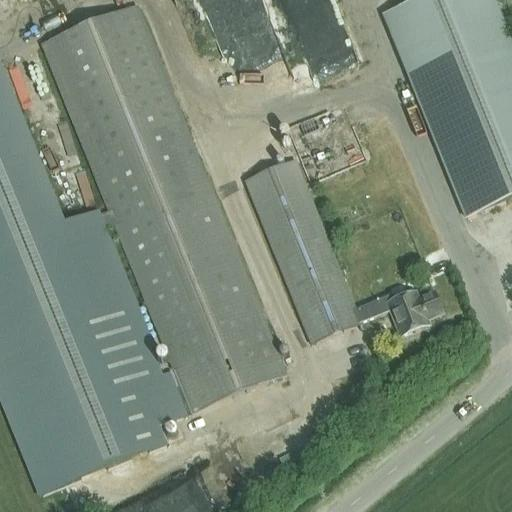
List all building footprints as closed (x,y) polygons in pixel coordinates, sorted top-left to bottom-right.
[(511,42),(495,0),(431,0),(388,17),(470,222),(511,205),(511,42)] [(192,421),(223,409),(288,381),(184,122),(140,9),(42,47),(109,215),(115,229),(173,375),(192,421)] [(334,18),(334,29),(314,30),(315,48),(340,47),(339,31),(345,30),(344,17),(334,18)] [(255,68),(282,53),(271,32),(243,48),(255,68)] [(0,65),(0,404),(40,502),(168,450),(162,434),(192,421),(173,375),(163,379),(156,360),(158,359),(107,232),(115,229),(109,215),(102,218),(100,213),(66,227),(0,65)] [(69,127),(60,132),(69,149),(78,144),(69,127)] [(416,294),(397,302),(395,297),(356,312),(298,165),(247,185),(312,347),(362,327),(391,315),(400,340),(430,329),(428,323),(444,317),(435,295),(419,302),(416,294)] [(304,464),(295,435),(262,444),(271,474),(304,464)]
